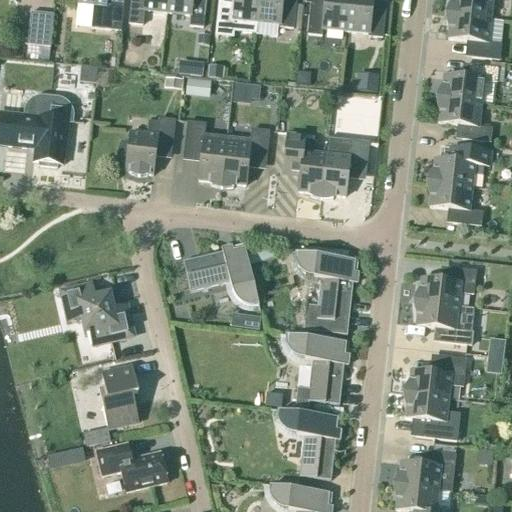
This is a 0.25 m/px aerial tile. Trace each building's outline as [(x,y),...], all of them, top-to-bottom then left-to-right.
[(77,0),(77,7),(91,9),(89,31),(120,34),(121,22),(123,0),(77,0)] [(143,14),(166,16),(167,0),(130,0),(128,27),(141,28),(143,14)] [(167,0),(166,16),(190,19),(188,29),(202,31),(205,0),(167,0)] [(218,0),(215,39),(232,41),(233,34),(254,37),(258,0),(218,0)] [(258,0),(254,37),(254,38),(275,40),(277,28),(279,28),(278,30),(292,32),(295,4),(282,3),(282,0),(258,0)] [(345,35),(348,0),(324,0),(323,7),(310,6),(307,37),(321,39),(321,33),(345,35)] [(348,0),(345,35),(368,37),(368,39),(381,41),(384,13),(371,12),(372,0),(348,0)] [(446,18),(489,23),(491,0),(495,0),(505,1),(505,0),(451,0),(451,7),(450,7),(446,17),(446,18)] [(47,66),(52,16),(30,14),(25,63),(47,66)] [(487,46),(489,23),(446,18),(446,19),(447,30),(448,30),(447,42),(472,45),(470,60),(498,63),(500,48),(487,46)] [(200,37),(199,48),(207,48),(208,38),(200,37)] [(190,66),(189,79),(201,80),(202,67),(190,66)] [(437,103),(480,107),(483,84),(496,85),(497,72),(469,69),(468,82),(443,79),(442,91),(440,91),(437,101),(437,103)] [(208,71),(207,81),(221,82),(222,73),(208,71)] [(297,75),(296,88),(308,89),(310,76),(297,75)] [(165,81),(164,91),(180,93),(181,83),(165,81)] [(187,83),(186,97),(197,98),(198,85),(187,83)] [(363,83),(362,94),(377,96),(378,84),(363,83)] [(252,89),(251,102),(258,102),(259,90),(252,89)] [(0,116),(0,148),(26,151),(26,148),(34,149),(32,165),(38,166),(37,170),(56,172),(56,168),(62,169),(63,156),(67,124),(71,124),(71,119),(72,119),(71,116),(71,114),(70,112),(69,109),(68,107),(66,106),(64,104),(62,103),(60,102),(58,101),(56,101),(49,100),(47,121),(24,119),(22,119),(0,116)] [(478,130),(480,107),(437,103),(438,114),(439,114),(438,126),(463,129),(461,142),(489,145),(491,132),(478,130)] [(170,156),(174,124),(158,122),(158,126),(148,125),(146,138),(129,136),(127,147),(121,147),(119,155),(119,163),(125,164),(124,175),(129,176),(129,177),(136,180),(139,180),(146,180),(146,178),(152,179),(155,154),(170,156)] [(220,192),(226,140),(203,137),(204,127),(186,125),(183,157),(200,159),(197,184),(209,185),(209,189),(219,192),(220,192)] [(226,140),(220,192),(221,192),(232,191),(233,188),(245,189),(247,164),(265,166),(268,135),(251,133),(250,142),(226,140)] [(283,168),(282,179),(299,181),(297,195),(309,197),(309,200),(319,203),(320,203),(325,158),(311,157),(313,144),(303,143),(304,139),(286,137),(283,168)] [(325,158),(320,203),(321,203),(332,202),(332,199),(344,200),(346,182),(347,175),(364,177),(368,146),(350,144),(326,141),(325,158)] [(427,187),(471,192),(473,168),(486,169),(488,156),(460,153),(459,166),(433,163),(432,175),(431,175),(427,185),(427,187)] [(468,214),(471,192),(427,187),(428,197),(430,197),(428,211),(453,213),(452,226),(480,229),(481,216),(468,214)] [(248,267),(244,250),(182,265),(189,296),(229,286),(230,294),(234,301),(240,307),(248,310),(256,309),(258,316),(259,316),(248,267)] [(248,267),(281,260),(280,254),(244,250),(248,267)] [(346,339),(354,263),(287,256),(287,257),(294,258),(295,266),(298,273),(304,279),(311,282),(316,282),(320,282),(317,309),(305,308),(302,334),(346,339)] [(414,305),(457,310),(459,296),(472,298),(474,275),(447,272),(445,285),(420,282),(419,294),(418,294),(414,304),(414,305)] [(93,302),(89,288),(61,295),(67,324),(82,321),(85,335),(87,335),(91,349),(132,339),(125,311),(111,314),(108,298),(93,302)] [(456,324),(457,310),(414,305),(414,306),(415,317),(416,318),(415,329),(440,332),(439,345),(470,349),(472,335),(468,335),(469,325),(456,324)] [(234,316),(233,328),(261,331),(262,319),(234,316)] [(338,408),(345,345),(278,338),(278,340),(285,340),(286,348),(289,356),(295,361),(303,364),(311,364),(308,392),(296,391),(294,409),(307,411),(308,405),(338,408)] [(404,398),(447,402),(449,389),(462,390),(464,363),(437,360),(435,377),(410,374),(409,386),(407,386),(404,396),(404,398)] [(107,433),(138,426),(131,399),(137,397),(131,370),(100,377),(103,390),(97,392),(107,433)] [(445,416),(447,402),(404,398),(405,409),(406,410),(405,421),(417,423),(415,440),(455,444),(458,417),(445,416)] [(330,484),(337,421),(270,413),(269,415),(276,416),(277,424),(281,431),(287,436),(295,439),(303,440),(298,480),(330,484)] [(455,456),(456,448),(433,446),(432,453),(455,456)] [(130,463),(126,448),(95,455),(101,480),(121,476),(125,496),(166,486),(159,456),(130,463)] [(81,452),(69,455),(72,469),(84,466),(81,452)] [(394,489),(437,494),(450,495),(454,459),(426,456),(425,469),(400,466),(399,478),(397,478),(394,488),(394,489)] [(326,511),(329,496),(261,488),(261,490),(268,491),(269,499),(273,506),(279,511),(326,511)] [(434,511),(437,494),(394,489),(394,490),(395,501),(396,501),(394,511),(434,511)]
